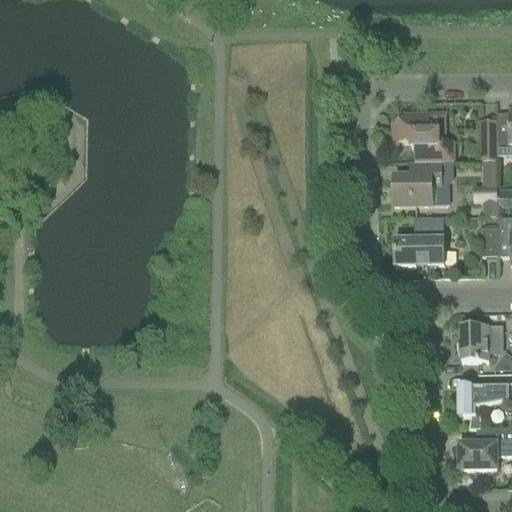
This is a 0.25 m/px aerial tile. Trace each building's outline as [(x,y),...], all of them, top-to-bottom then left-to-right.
[(498,148),(497,148),(498,160),(511,160),(511,116),(509,116),(510,136),(498,137),(498,148)] [(415,154),(415,168),(442,167),(454,167),(453,147),(439,147),(439,138),(430,138),(430,119),(402,120),(393,129),(393,149),(412,148),(412,154),(415,154)] [(482,148),(483,167),(498,167),(498,160),(497,148),(482,148)] [(411,182),(394,182),(394,212),(433,211),(450,211),(450,189),(442,189),(442,167),(415,168),(411,168),(411,182)] [(497,167),(482,167),(482,182),(497,182),(497,167)] [(511,194),(499,195),(499,204),(511,203),(511,194)] [(394,245),(395,272),(445,271),(445,244),(437,244),(437,239),(445,239),(444,223),(414,224),(414,244),(394,245)] [(511,263),(511,273),(511,272),(511,223),(498,224),(498,234),(499,262),(499,263),(511,263)] [(482,234),(483,263),(499,262),(498,234),(482,234)] [(462,346),(458,346),(458,360),(462,360),(462,368),(489,367),(489,359),(500,359),(504,355),(503,331),(489,332),(489,331),(462,331),(462,346)] [(472,422),(469,435),(481,435),(481,412),(511,406),(511,389),(509,390),(509,386),(508,386),(508,392),(459,393),(459,422),(472,422)] [(460,450),(460,476),(498,475),(497,462),(511,461),(511,435),(506,435),(486,435),(487,449),(460,450)] [(484,481),(476,481),(476,493),(484,493),(484,481)]
